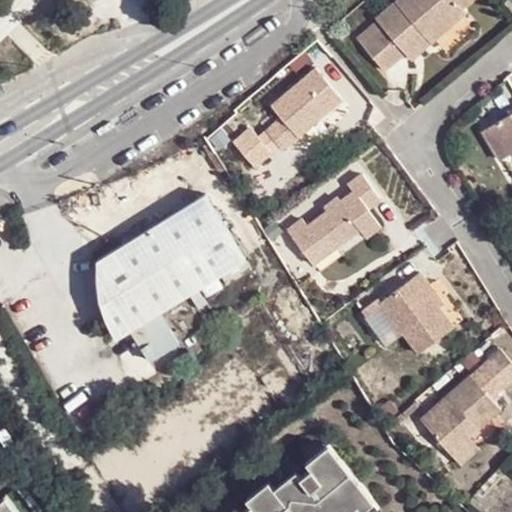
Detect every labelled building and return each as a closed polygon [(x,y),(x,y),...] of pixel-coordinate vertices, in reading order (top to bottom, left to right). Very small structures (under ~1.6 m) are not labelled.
[(364,44),(376,58),(442,0),(393,0),(372,18),(375,22),(383,30),(364,44)] [(442,0),(376,58),(385,69),(406,52),(401,45),(421,28),(434,43),(464,18),(459,12),(472,0),(442,0)] [(358,36),(364,44),(383,30),(375,22),(358,36)] [(413,60),(434,43),(421,28),(401,45),(406,52),(413,60)] [(261,133),(271,148),(331,97),(315,78),(268,112),(276,121),(261,133)] [(331,97),(271,148),(277,156),(339,107),(331,97)] [(511,120),(482,137),(500,169),(511,163),(511,120)] [(329,237),(337,248),(368,225),(375,235),(388,226),(375,208),(386,200),(366,171),(355,180),(361,188),(343,201),(330,211),(315,221),(309,212),(299,220),(315,248),(329,237)] [(323,201),(330,211),(343,201),(337,191),(323,201)] [(94,263),(90,293),(118,341),(251,267),(210,198),(94,263)] [(312,250),(315,248),(299,220),(294,223),(312,250)] [(315,248),(322,259),(337,248),(329,237),(315,248)] [(319,261),(322,259),(315,248),(312,250),(319,261)] [(453,327),(439,308),(424,289),(433,283),(426,275),(386,302),(419,349),(453,327)] [(424,289),(439,308),(448,303),(433,283),(424,289)] [(511,364),(496,349),(471,371),(493,394),(511,376),(511,364)] [(464,440),(471,434),(500,404),(465,368),(430,402),(464,440)] [(464,440),(430,402),(419,413),(454,451),(464,440)] [(484,446),(471,434),(464,440),(477,455),(484,446)] [(477,455),(464,440),(454,451),(467,465),(477,455)] [(379,511),(338,463),(289,504),(283,497),(265,511),(379,511)]
